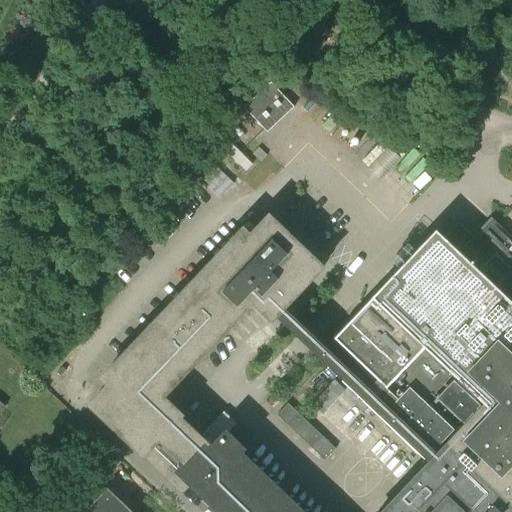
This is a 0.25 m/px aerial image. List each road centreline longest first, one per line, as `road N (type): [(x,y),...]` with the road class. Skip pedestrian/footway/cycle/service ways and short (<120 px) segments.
road 1 (unknown): [(393,228),(244,397),(360,511)]
road 2 (residential): [(511,126),(258,27)]
road 3 (residential): [(0,150),(101,0)]
